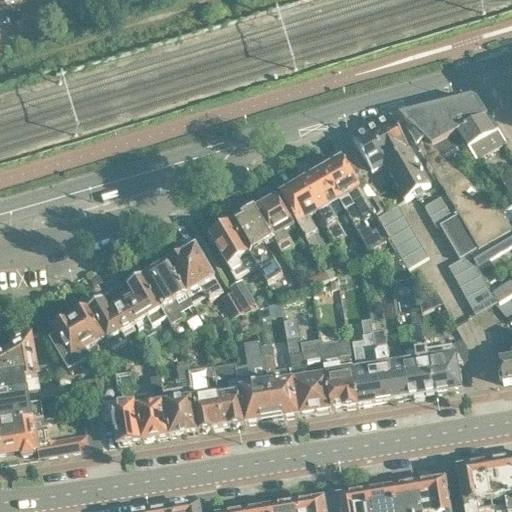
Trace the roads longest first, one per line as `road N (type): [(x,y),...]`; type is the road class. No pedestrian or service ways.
road 1 (tertiary): [(0,503),(511,419)]
road 2 (residential): [(253,138),(220,176),(167,205),(59,240),(0,247)]
road 3 (tertiary): [(253,138),(0,213)]
road 4 (tertiary): [(477,73),(253,138)]
